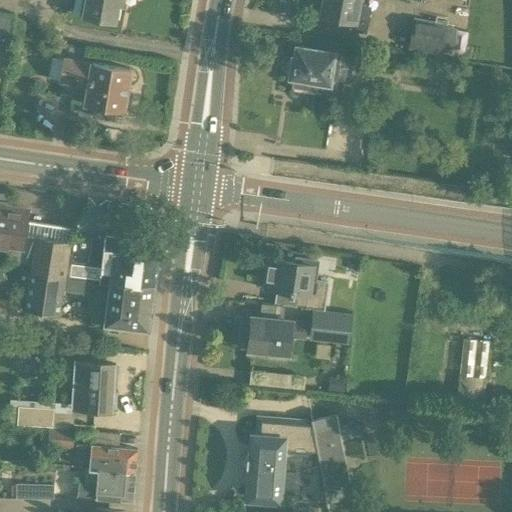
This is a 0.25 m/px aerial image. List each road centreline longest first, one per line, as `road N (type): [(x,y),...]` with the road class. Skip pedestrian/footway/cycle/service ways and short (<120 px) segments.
road 1 (secondary): [(197,189),(162,511)]
road 2 (residential): [(511,235),(197,189)]
road 3 (tertiary): [(0,159),(197,189)]
road 4 (secondary): [(197,189),(222,0)]
